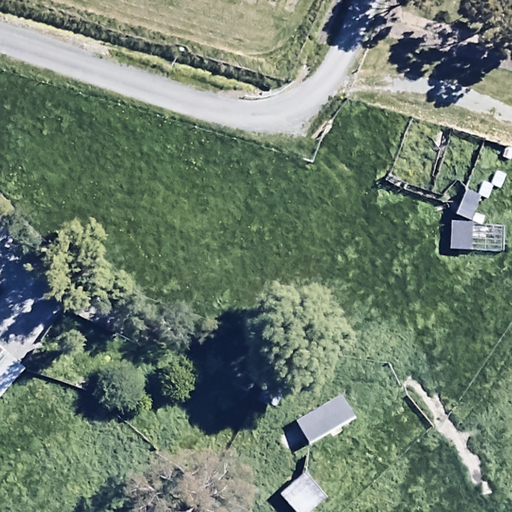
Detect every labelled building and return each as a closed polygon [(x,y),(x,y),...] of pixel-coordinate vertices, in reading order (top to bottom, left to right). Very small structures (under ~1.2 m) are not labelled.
[(469,227),(449,227),(449,255),(469,255),(469,227)] [(0,400),(22,374),(0,355),(0,400)] [(267,379),(253,402),(275,415),(289,392),(267,379)] [(338,399),(294,422),(309,449),(353,427),(338,399)] [(303,478),(279,500),(290,511),(316,511),(327,503),(303,478)]
